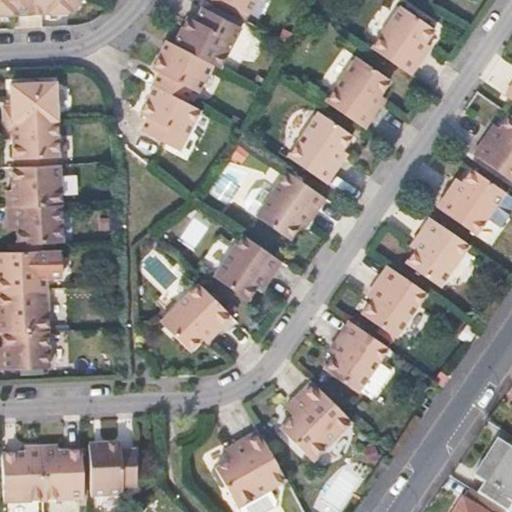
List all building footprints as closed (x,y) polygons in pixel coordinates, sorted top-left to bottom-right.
[(0,0),(0,11),(65,7),(68,0),(0,0)] [(221,0),(242,11),(247,0),(221,0)] [(183,14),(168,42),(206,62),(214,66),(235,25),(198,5),(192,18),(183,14)] [(395,8),(367,48),(406,75),(414,64),(409,60),(420,44),(429,31),(395,8)] [(153,70),(146,83),(150,85),(177,99),(184,85),(191,89),(206,62),(168,42),(162,39),(147,67),(153,70)] [(409,60),(414,64),(425,48),(420,44),(409,60)] [(352,60),(322,102),(361,129),(368,118),(363,114),(375,97),(385,82),(352,60)] [(0,103),(0,119),(50,117),(48,80),(4,82),(5,103),(0,103)] [(511,86),(508,84),(499,96),(511,104),(511,86)] [(177,99),(150,85),(136,111),(145,116),(138,128),(174,149),(195,109),(177,99)] [(363,114),(368,118),(380,100),(375,97),(363,114)] [(506,182),(511,173),(511,118),(505,113),(492,130),(481,148),(476,145),(469,156),(506,182)] [(321,184),(330,172),(325,168),(336,152),(347,137),(314,115),(283,157),(321,184)] [(50,117),(0,119),(0,133),(7,133),(8,156),(11,156),(47,155),(52,154),(50,117)] [(481,148),(492,130),(488,128),(476,145),(481,148)] [(325,168),(330,172),(342,156),(336,152),(325,168)] [(47,155),(11,156),(11,164),(48,162),(47,155)] [(228,203),(248,172),(232,161),(211,192),(228,203)] [(11,164),(8,164),(10,188),(2,189),(3,205),(54,203),(54,162),(48,162),(11,164)] [(511,202),(511,200),(467,169),(455,185),(445,199),(441,197),(432,209),(471,234),(483,217),(496,226),(511,202)] [(311,212),(320,199),(282,172),(250,217),(283,240),(294,225),(305,209),(311,212)] [(451,182),(441,197),(445,199),(455,185),(451,182)] [(54,203),(3,205),(4,219),(11,220),(12,227),(12,240),(16,240),(51,239),(56,239),(54,203)] [(299,229),(311,212),(305,209),(294,225),(299,229)] [(194,247),(209,224),(195,216),(180,239),(194,247)] [(463,244),(426,219),(415,233),(421,237),(410,251),(401,264),(433,286),(463,244)] [(421,237),(415,233),(405,247),(410,251),(421,237)] [(276,260),(238,234),(208,277),(241,300),(251,286),(261,271),(266,275),(276,260)] [(16,240),(16,250),(38,249),(51,248),(51,239),(16,240)] [(0,290),(40,288),(38,249),(16,250),(0,250),(0,290)] [(389,339),(422,294),(383,266),(373,280),(379,284),(366,301),(355,315),(389,339)] [(256,290),(266,275),(261,271),(251,286),(256,290)] [(379,284),(373,280),(361,298),(366,301),(379,284)] [(215,328),(227,317),(193,283),(155,323),(183,351),(196,338),(211,324),(215,328)] [(0,330),(42,328),(40,288),(0,290),(0,330)] [(382,348),(345,321),(334,336),(340,339),(329,356),(318,371),(351,394),(382,348)] [(200,342),(215,328),(211,324),(196,338),(200,342)] [(0,368),(43,367),(42,328),(0,330),(0,368)] [(323,352),(329,356),(340,339),(334,336),(323,352)] [(346,422),(306,383),(286,403),(294,411),(288,416),(274,430),(308,461),(346,422)] [(294,411),(286,403),(281,409),(288,416),(294,411)] [(280,479),(253,431),(228,444),(234,453),(226,458),(210,467),(233,505),(235,504),(239,511),(257,511),(269,506),(271,499),(264,488),(280,479)] [(482,478),(475,491),(505,509),(510,511),(511,511),(511,448),(496,438),(474,473),(482,478)] [(234,453),(228,444),(220,449),(226,458),(234,453)] [(81,447),(84,498),(115,496),(115,489),(129,488),(126,452),(113,453),(112,446),(81,447)] [(33,449),(36,502),(75,500),(74,452),(49,454),(50,448),(33,449)] [(0,502),(36,502),(33,449),(19,449),(17,449),(17,456),(0,456),(0,502)] [(347,464),(317,503),(328,511),(336,511),(363,477),(347,464)] [(460,496),(450,511),(503,511),(505,509),(475,491),(469,487),(463,498),(460,496)]
